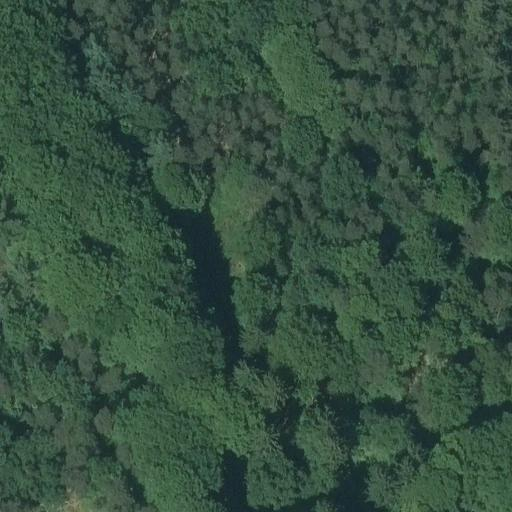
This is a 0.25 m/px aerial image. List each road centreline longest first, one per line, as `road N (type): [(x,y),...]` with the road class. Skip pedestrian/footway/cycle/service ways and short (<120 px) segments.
road 1 (track): [(170,388),(256,335),(376,235),(449,446),(485,511)]
road 2 (track): [(162,390),(0,83)]
road 3 (track): [(376,235),(303,0)]
road 4 (track): [(0,449),(102,420),(162,390)]
road 5 (track): [(376,235),(511,153)]
road 6 (track): [(0,340),(66,301),(99,251)]
road 7 (track): [(225,511),(162,390)]
